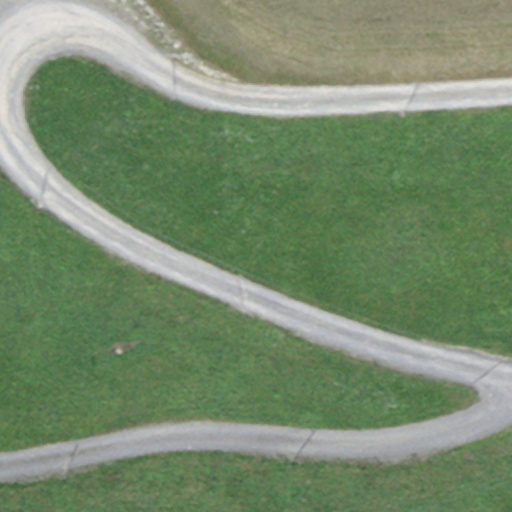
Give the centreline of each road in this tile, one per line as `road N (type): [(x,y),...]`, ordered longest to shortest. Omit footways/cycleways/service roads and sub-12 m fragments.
road 1 (residential): [(511,381),(322,328),(114,235),(39,181),(0,125)]
road 2 (residential): [(0,65),(21,39),(75,26),(178,86),(235,101),(511,90)]
